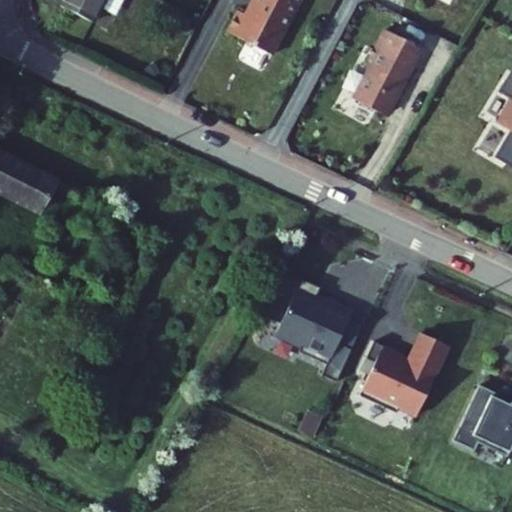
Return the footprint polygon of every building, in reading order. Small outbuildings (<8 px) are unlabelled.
[(107,33),(123,0),(78,0),(71,14),(107,33)] [(245,21),(234,42),(278,65),(312,2),(308,0),(263,0),(251,24),(245,21)] [(426,55),(391,37),(374,69),(379,72),(360,107),(390,122),(426,55)] [(511,104),(499,127),(511,134),(511,104)] [(0,176),(51,203),(69,169),(0,132),(0,176)] [(322,344),(348,356),(359,335),(371,312),(373,308),(337,290),(343,280),(324,271),(301,325),(327,336),(322,344)] [(371,312),(359,335),(374,341),(385,317),(371,312)] [(418,399),(433,405),(466,337),(439,324),(427,352),(410,345),(409,340),(392,332),(385,350),(394,353),(378,387),(415,404),(418,399)] [(498,432),(511,438),(511,387),(511,382),(499,377),(474,432),(493,441),(498,432)] [(320,417),(335,425),(342,411),(327,404),(320,417)]
